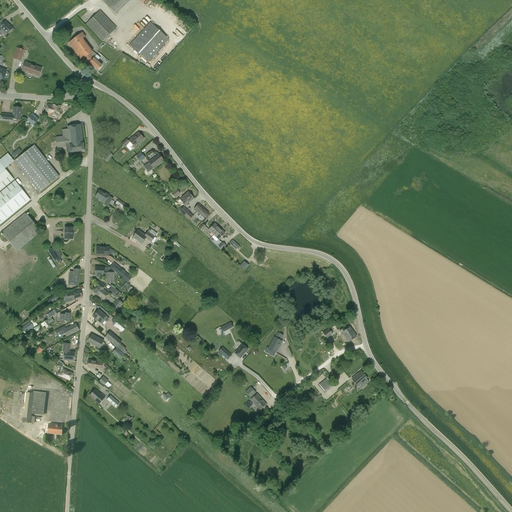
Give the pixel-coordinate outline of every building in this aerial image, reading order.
[(101,0),(115,14),(130,0),(101,0)] [(102,42),(117,28),(100,11),(86,24),(102,42)] [(13,28),(5,21),(0,26),(0,32),(4,36),(7,34),(13,28)] [(148,62),(169,39),(150,22),(129,45),(148,62)] [(81,61),(85,58),(89,62),(98,70),(102,65),(97,61),(100,58),(96,55),(94,58),(90,54),(93,52),(83,38),(86,37),(82,32),(68,43),(81,61)] [(20,61),(24,50),(17,47),(13,58),(20,61)] [(38,76),(41,68),(27,63),(24,71),(38,76)] [(0,79),(2,80),(3,80),(4,77),(5,78),(7,77),(8,76),(8,75),(8,73),(7,72),(6,72),(7,71),(0,68),(0,79)] [(59,117),(61,106),(48,104),(46,114),(51,115),(59,117)] [(0,117),(0,120),(4,121),(13,122),(13,119),(20,120),(21,108),(13,107),(12,117),(10,117),(10,115),(4,114),(0,114),(0,117)] [(39,119),(33,113),(26,119),(29,122),(31,124),(33,125),(39,119)] [(84,151),(83,144),(83,143),(81,125),(67,126),(68,129),(62,130),(63,136),(56,137),(56,141),(57,148),(66,147),(67,153),(71,152),(71,153),(84,151)] [(129,141),(132,144),(135,147),(138,144),(144,139),(138,133),(129,141)] [(33,144),(14,160),(26,178),(27,178),(39,193),(60,177),(43,156),(41,154),(33,144)] [(107,162),(110,158),(113,156),(109,152),(104,158),(107,162)] [(141,153),(136,157),(140,162),(145,157),(141,153)] [(159,154),(149,162),(144,166),(148,172),(153,168),(164,160),(159,154)] [(0,191),(14,180),(5,169),(11,163),(6,157),(5,156),(0,159),(0,191)] [(0,224),(31,200),(15,180),(0,192),(0,224)] [(176,189),(171,194),(174,198),(180,193),(176,189)] [(104,203),(105,203),(104,204),(108,207),(113,198),(109,196),(106,193),(105,194),(99,190),(96,196),(98,198),(98,199),(104,203)] [(185,205),(193,198),(188,192),(180,199),(185,205)] [(128,207),(118,199),(115,203),(118,205),(117,206),(120,208),(120,207),(123,208),(124,207),(127,209),(128,207)] [(204,218),(209,213),(198,204),(194,209),(200,215),(199,216),(198,217),(201,220),(202,220),(204,218)] [(180,210),(185,216),(189,211),(184,206),(180,210)] [(189,211),(185,216),(189,220),(193,215),(189,211)] [(17,252),(24,246),(41,232),(26,212),(2,232),(2,233),(11,244),(17,252)] [(214,235),(220,228),(215,224),(208,230),(214,235)] [(65,227),(65,239),(73,239),(73,232),(73,228),(65,227)] [(220,228),(214,235),(219,240),(225,233),(220,228)] [(151,242),(154,237),(155,237),(157,234),(151,229),(150,230),(149,230),(148,232),(147,232),(144,235),(138,230),(133,238),(141,244),(146,238),(151,242)] [(230,242),(236,249),(239,246),(232,240),(230,242)] [(54,261),(60,258),(54,247),(48,250),(54,261)] [(108,256),(109,248),(96,247),(96,256),(108,256)] [(244,261),(240,266),(245,270),(249,265),(244,261)] [(114,263),(111,268),(115,271),(114,272),(128,283),(132,277),(123,270),(114,263)] [(115,271),(111,268),(104,267),(96,267),(95,275),(97,275),(97,276),(101,276),(102,275),(104,275),(107,275),(106,283),(114,283),(114,272),(115,271)] [(69,281),(73,281),(79,281),(80,270),(74,269),(74,272),(69,272),(69,281)] [(104,300),(109,293),(103,289),(104,288),(99,284),(93,292),(98,296),(104,300)] [(109,290),(112,293),(116,296),(119,291),(113,286),(109,290)] [(80,290),(72,293),(66,295),(68,301),(74,300),(82,297),(80,290)] [(50,304),(59,298),(56,294),(47,300),(50,304)] [(120,310),(124,304),(117,299),(113,305),(120,310)] [(106,316),(102,313),(99,310),(93,317),(97,320),(100,323),(103,319),(106,322),(109,319),(106,316)] [(70,321),(70,314),(65,313),(65,315),(61,314),(60,322),(65,323),(65,321),(70,321)] [(43,323),(41,324),(43,327),(45,326),(46,328),(50,326),(47,320),(43,323)] [(22,328),(26,333),(34,327),(30,322),(22,328)] [(122,332),(125,328),(116,322),(114,325),(122,332)] [(221,330),(228,327),(229,328),(232,326),(232,325),(231,322),(220,328),(221,330)] [(56,334),(63,330),(66,336),(79,330),(76,324),(66,329),(64,326),(55,331),(56,334)] [(356,336),(350,327),(345,330),(343,328),(340,331),(342,335),(343,334),(348,342),(356,336)] [(329,329),(323,333),(326,337),(332,333),(329,329)] [(105,337),(116,347),(124,354),(125,355),(128,352),(125,349),(126,348),(120,343),(121,342),(110,331),(105,337)] [(280,347),(281,345),(280,344),(282,341),(281,341),(283,336),(277,332),(274,337),(269,349),(276,352),(279,346),(280,347)] [(95,336),(91,334),(87,342),(100,348),(104,341),(97,337),(97,336),(95,335),(95,336)] [(74,361),(75,352),(69,352),(70,344),(63,343),(63,352),(65,352),(64,360),(74,361)] [(242,344),(234,353),(240,358),(248,350),(242,344)] [(124,354),(116,347),(112,351),(120,358),(124,354)] [(219,351),(222,354),(228,359),(232,355),(222,347),(219,351)] [(102,369),(103,364),(103,363),(97,362),(97,361),(88,360),(87,367),(96,368),(102,369)] [(57,375),(60,377),(69,381),(73,372),(64,368),(62,373),(59,372),(57,375)] [(283,376),(281,372),(284,371),(283,368),(270,373),(271,378),(276,376),(277,378),(283,376)] [(358,386),(364,381),(366,384),(369,381),(366,379),(367,378),(361,371),(352,379),(358,386)] [(103,376),(99,381),(104,385),(108,381),(103,376)] [(241,382),(245,386),(248,383),(244,379),(244,378),(243,379),(242,377),(240,380),(241,381),(240,382),(241,382)] [(332,384),(327,378),(324,381),(329,387),(332,384)] [(251,387),(245,392),(251,397),(256,393),(251,387)] [(101,395),(95,389),(89,396),(99,404),(105,397),(102,394),(101,395)] [(44,415),(46,393),(33,392),(33,393),(25,392),(22,422),(31,423),(34,424),(35,417),(31,416),(32,414),(44,415)] [(260,411),(266,404),(257,394),(250,400),(260,411)] [(116,407),(119,404),(110,395),(107,399),(116,407)] [(63,425),(48,424),(47,433),(62,435),(63,425)]
